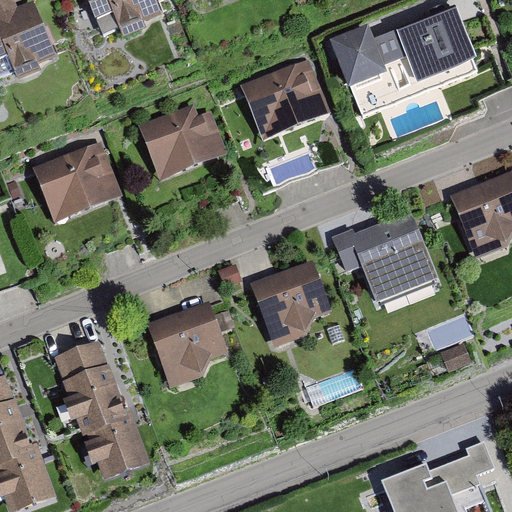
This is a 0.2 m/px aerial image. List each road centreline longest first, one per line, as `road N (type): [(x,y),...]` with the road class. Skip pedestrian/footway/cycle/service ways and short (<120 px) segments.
road 1 (residential): [(0,339),(511,134)]
road 2 (tertiary): [(511,380),(173,511)]
